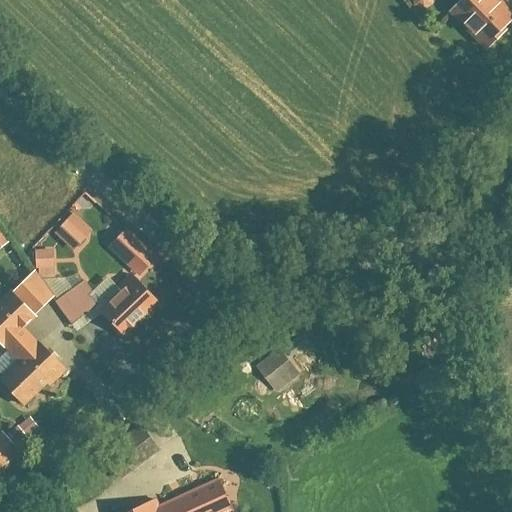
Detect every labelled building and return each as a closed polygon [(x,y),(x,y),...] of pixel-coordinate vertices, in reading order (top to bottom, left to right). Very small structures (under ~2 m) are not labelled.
[(435,0),(415,0),(416,12),(427,16),(436,12),(436,0),(435,0)] [(469,0),(451,18),(489,56),(511,33),(511,31),(488,8),(496,0),(469,0)] [(71,223),(56,239),(76,257),(91,241),(71,223)] [(130,233),(110,252),(143,286),(163,267),(130,233)] [(57,284),(56,256),(37,256),(37,275),(47,283),(57,284)] [(35,279),(17,298),(37,318),(56,298),(35,279)] [(134,283),(123,295),(109,282),(93,299),(85,289),(58,309),(73,328),(98,309),(104,315),(103,316),(127,339),(159,306),(134,283)] [(14,295),(0,309),(0,345),(22,367),(4,386),(30,412),(67,375),(24,332),(37,318),(17,298),(14,295)] [(275,350),(245,377),(270,404),(299,377),(275,350)] [(16,437),(25,445),(40,429),(31,421),(16,437)] [(102,461),(121,484),(160,452),(142,429),(102,461)] [(3,436),(0,438),(0,480),(24,455),(3,436)] [(230,511),(218,485),(159,511),(150,511),(148,511),(230,511)]
